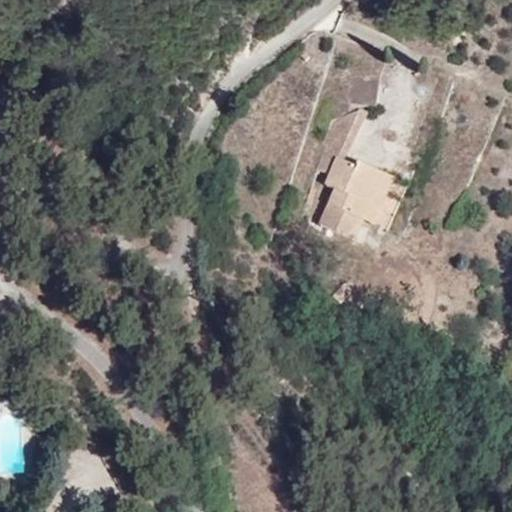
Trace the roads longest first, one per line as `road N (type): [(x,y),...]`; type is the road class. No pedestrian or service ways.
road 1 (unclassified): [(0,180),(93,222),(167,269),(183,263),(196,135),(242,64),(332,0)]
road 2 (unclassified): [(193,511),(152,435),(103,370),(39,305),(0,284)]
